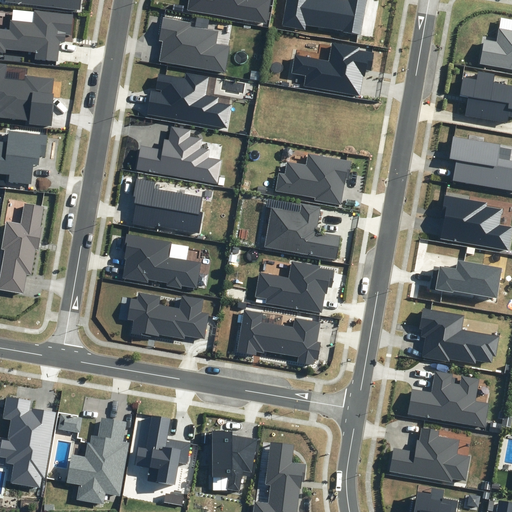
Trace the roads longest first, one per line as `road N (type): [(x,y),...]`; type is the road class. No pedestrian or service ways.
road 1 (residential): [(357,409),(428,0)]
road 2 (residential): [(62,359),(122,0)]
road 3 (residential): [(62,359),(357,409)]
